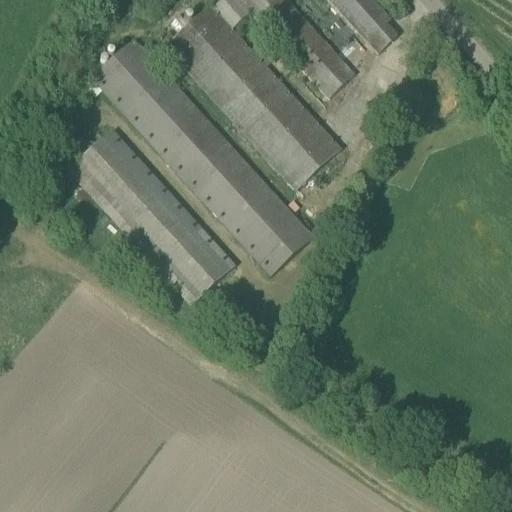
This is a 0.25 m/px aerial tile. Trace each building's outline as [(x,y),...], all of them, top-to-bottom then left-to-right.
[(236,0),(225,0),(212,12),(231,33),(251,15),(236,0)] [(236,0),(251,15),(329,102),(354,79),(282,0),(236,0)] [(390,23),(369,0),(326,0),(378,57),(397,40),(386,27),(390,23)] [(210,9),(165,50),(296,194),(340,154),(231,33),(212,12),(210,9)] [(89,80),(91,81),(269,278),(311,240),(132,41),(89,80)] [(190,306),(233,268),(110,132),(67,170),(190,306)]
